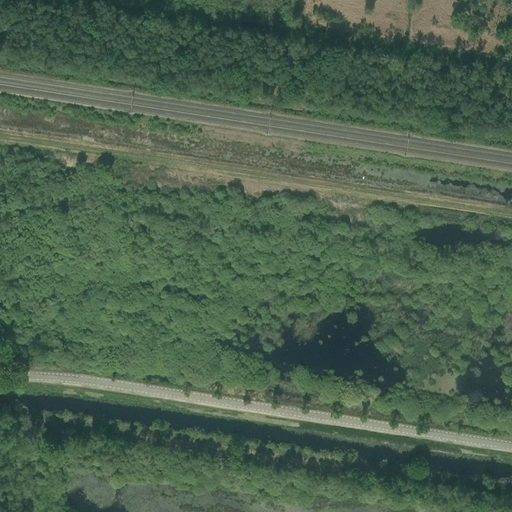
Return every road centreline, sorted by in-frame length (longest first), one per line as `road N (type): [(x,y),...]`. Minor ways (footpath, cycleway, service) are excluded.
road 1 (track): [(0,135),(511,214)]
road 2 (tertiary): [(511,446),(95,382),(0,376)]
